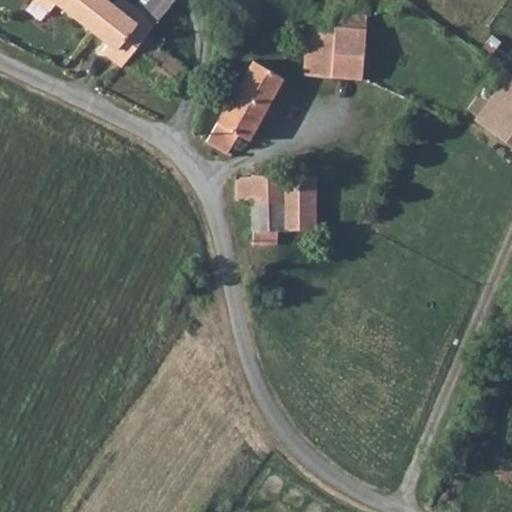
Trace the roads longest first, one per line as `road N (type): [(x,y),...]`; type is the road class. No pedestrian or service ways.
road 1 (unclassified): [(0,63),(153,136),(197,179),(224,256),(240,339),(268,409),(332,478),(399,511)]
road 2 (track): [(227,274),(194,304),(47,511)]
